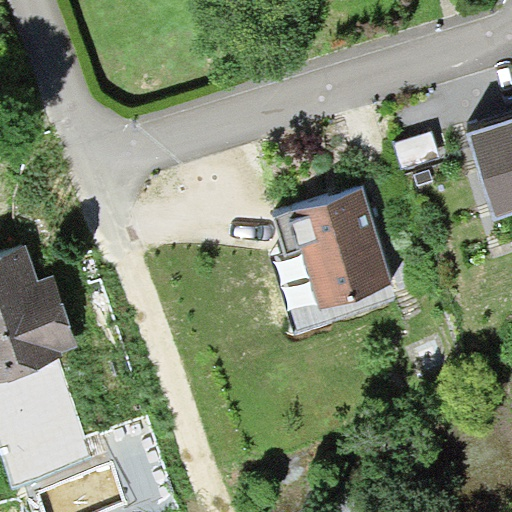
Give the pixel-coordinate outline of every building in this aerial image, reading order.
[(511,106),(467,120),(495,208),(511,203),(511,106)] [(393,276),(364,180),(342,187),(344,195),(332,198),(330,191),(275,208),(285,243),(286,246),(304,241),(321,298),(392,276),(393,276)] [(335,190),(330,191),(332,198),(344,195),(342,187),(335,190)] [(286,246),(285,243),(269,248),(293,324),(396,292),(392,276),(321,298),(304,241),(286,246)] [(0,250),(0,365),(19,359),(56,347),(55,343),(64,340),(45,280),(35,283),(23,244),(0,250)] [(55,276),(45,280),(64,340),(75,336),(63,299),(55,276)] [(0,375),(22,368),(19,359),(0,365),(0,375)]
